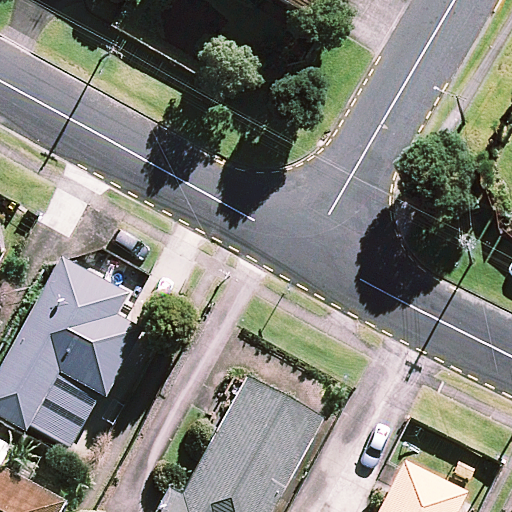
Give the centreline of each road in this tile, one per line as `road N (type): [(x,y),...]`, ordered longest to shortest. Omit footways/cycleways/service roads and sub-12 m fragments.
road 1 (residential): [(306,251),(0,80)]
road 2 (residential): [(455,0),(306,251)]
road 3 (residential): [(511,354),(306,251)]
